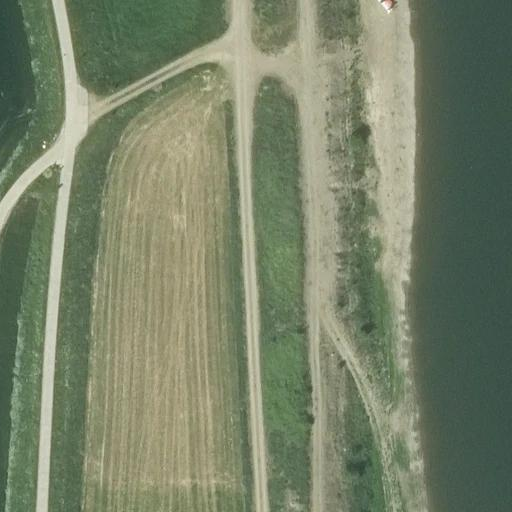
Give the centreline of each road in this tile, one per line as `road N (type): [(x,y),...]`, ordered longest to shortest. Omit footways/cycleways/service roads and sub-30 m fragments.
road 1 (track): [(306,0),(317,511)]
road 2 (track): [(239,36),(262,511)]
road 3 (track): [(239,36),(185,57),(71,123)]
road 4 (track): [(315,296),(373,389),(389,460)]
